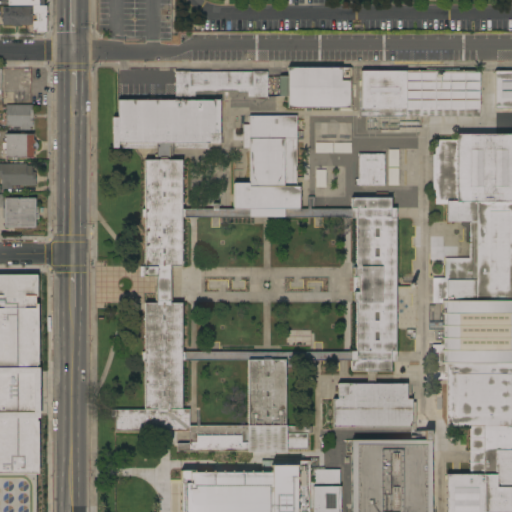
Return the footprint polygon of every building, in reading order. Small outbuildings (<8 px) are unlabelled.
[(46,6),(46,8),(47,8),(48,33),(39,33),(39,31),(33,31),(33,26),(36,26),(36,6),(44,6),(46,6)] [(32,7),(32,25),(21,25),(21,27),(12,27),(12,25),(2,25),(2,7),(32,7)] [(352,110),(343,110),(343,113),(341,113),(341,108),(338,108),(338,111),(332,111),(332,110),(310,109),(310,111),(305,111),(305,110),(287,109),(287,96),(279,96),(279,77),(287,77),(287,67),(352,68),(352,110)] [(1,92),(25,92),(25,93),(27,93),(27,103),(26,103),(26,105),(2,105),(2,110),(0,110),(0,69),(1,69),(1,92)] [(358,116),(358,107),(361,107),(361,71),(426,71),(426,69),(458,69),(458,71),(479,71),(479,116),(358,116)] [(175,72),(190,72),(252,72),(252,71),(267,71),(267,97),(266,97),(266,99),(255,99),(255,97),(248,97),(248,92),(195,92),(195,97),(175,97),(175,72)] [(511,110),(502,110),(502,109),(495,109),(495,71),(511,71),(511,110)] [(219,100),(219,143),(209,143),(209,148),(170,148),(170,160),(182,160),(182,209),(212,209),(212,199),(218,199),(218,209),(233,209),(233,183),(249,183),(249,148),(243,148),(243,125),(249,125),(249,116),(296,116),(296,119),(298,119),(298,122),(296,122),(296,178),(303,178),(303,181),(299,181),(299,193),(302,193),(302,197),(300,197),(300,202),(302,202),(302,204),(300,204),(300,209),(351,209),(351,198),(390,198),(390,209),(396,209),(396,361),(391,361),(391,372),(375,372),(375,374),(366,374),(366,371),(351,371),(351,360),(313,361),(313,366),(309,366),(309,360),(285,360),(285,426),(312,426),(312,434),(307,434),(307,449),(286,449),(286,453),(247,453),(247,452),(177,452),(177,443),(189,443),(189,432),(115,432),(115,417),(111,417),(111,411),(115,411),(115,410),(145,410),(144,360),(142,360),(142,353),(144,353),(144,303),(157,303),(157,277),(143,277),(143,266),(145,266),(145,217),(142,217),(142,210),(145,210),(145,160),(156,160),(156,148),(113,148),(113,117),(118,117),(118,100),(219,100)] [(33,105),(33,127),(30,127),(30,130),(13,130),(13,127),(6,127),(6,106),(33,105)] [(5,153),(4,153),(4,151),(5,151),(5,149),(2,149),(2,143),(5,143),(5,141),(4,141),(4,139),(5,139),(6,131),(14,131),(14,134),(20,134),(20,132),(24,132),(24,134),(33,134),(33,140),(35,140),(36,142),(37,144),(38,146),(37,148),(35,151),(33,151),(33,158),(23,157),(23,159),(20,159),(20,158),(5,157),(5,153)] [(511,511),(445,511),(446,475),(469,475),(470,427),(446,426),(446,379),(432,379),(432,345),(442,345),(442,339),(441,339),(441,338),(442,338),(443,327),(441,327),(441,325),(442,325),(443,315),(441,314),(441,313),(443,313),(443,303),(432,303),(432,278),(444,278),(445,258),(468,258),(469,222),(446,222),(447,204),(435,204),(435,190),(432,190),(433,149),(434,149),(435,140),(456,140),(456,134),(511,134),(511,511)] [(384,154),(384,186),(358,186),(358,185),(354,185),(354,179),(358,179),(358,154),(384,154)] [(0,164),(26,164),(26,166),(32,165),(32,172),(35,172),(35,186),(12,186),(12,189),(2,189),(2,178),(0,178),(0,164)] [(387,185),(397,186),(397,173),(388,173),(387,185)] [(35,198),(35,207),(38,207),(38,219),(36,219),(36,228),(4,228),(4,198),(35,198)] [(0,276),(37,276),(37,304),(39,304),(40,473),(0,473),(0,276)] [(407,384),(407,399),(411,399),(411,427),(409,427),(409,430),(333,430),(332,399),(338,399),(337,384),(407,384)] [(424,440),(424,431),(431,431),(431,511),(351,511),(351,440),(424,440)] [(339,511),(181,511),(181,471),(194,471),(194,473),(262,473),(262,462),(308,461),(308,483),(313,483),(313,470),(339,470),(339,511)]
